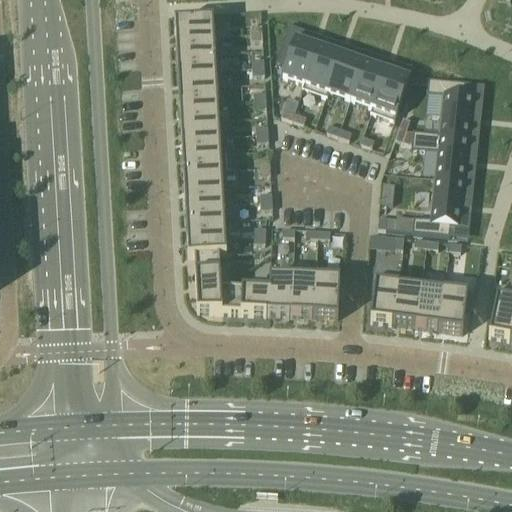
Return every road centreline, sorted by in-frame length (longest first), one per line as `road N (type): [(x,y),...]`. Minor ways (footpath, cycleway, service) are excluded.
road 1 (residential): [(147,13),(165,306),(185,338),(472,367)]
road 2 (tertiary): [(40,0),(59,426)]
road 3 (tertiary): [(116,423),(93,0)]
road 4 (primary): [(111,473),(331,479),(511,505)]
road 5 (primary): [(511,456),(328,429),(116,423)]
road 6 (residential): [(147,13),(335,6),(460,29)]
road 7 (residential): [(472,367),(489,251),(511,176)]
road 8 (residential): [(0,197),(8,337),(0,352)]
road 9 (unknown): [(0,27),(147,13)]
